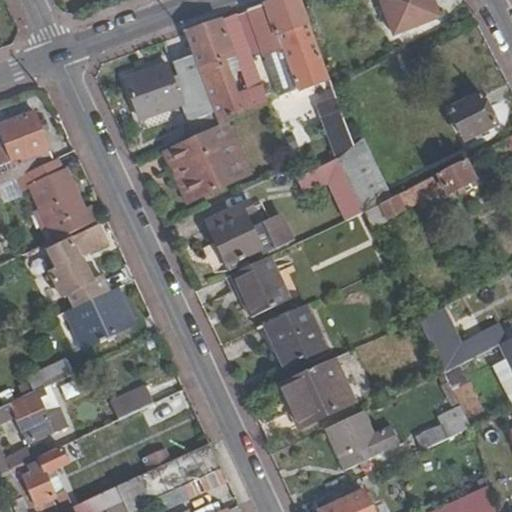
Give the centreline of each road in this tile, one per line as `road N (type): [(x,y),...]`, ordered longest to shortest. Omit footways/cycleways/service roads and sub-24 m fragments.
road 1 (residential): [(57,55),(271,511)]
road 2 (residential): [(57,55),(206,0)]
